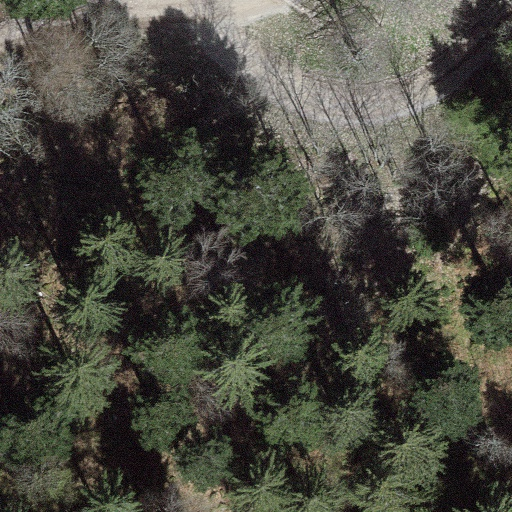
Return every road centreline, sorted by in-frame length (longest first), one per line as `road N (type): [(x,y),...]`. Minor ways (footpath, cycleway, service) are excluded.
road 1 (track): [(166,1),(190,37),(253,92),(302,114),(357,118),(446,87),(511,26)]
road 2 (track): [(0,36),(174,0)]
